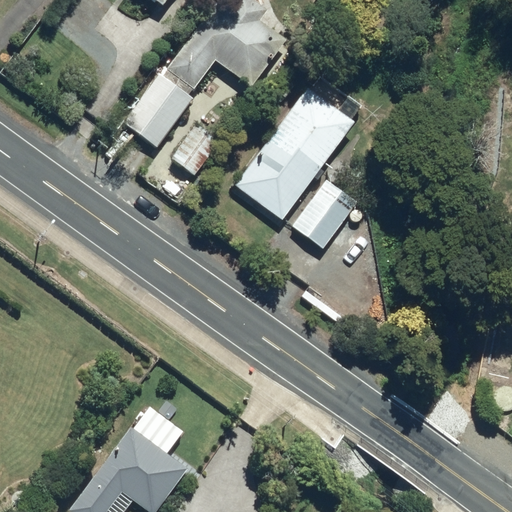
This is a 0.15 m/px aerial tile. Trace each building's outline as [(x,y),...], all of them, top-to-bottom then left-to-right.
[(210,0),(162,67),(190,87),(211,58),(248,84),(282,37),(255,18),(264,6),(255,0),(210,0)] [(156,71),(119,119),(153,145),(190,96),(156,71)] [(302,85),(231,183),(278,218),(350,119),(302,85)] [(192,121),(168,156),(189,171),(213,136),(192,121)] [(323,178),(289,224),(319,246),(353,200),(323,178)] [(346,215),(355,223),(362,215),(354,207),(346,215)] [(127,425),(65,509),(69,511),(101,511),(118,490),(148,511),(149,511),(183,466),(127,425)]
